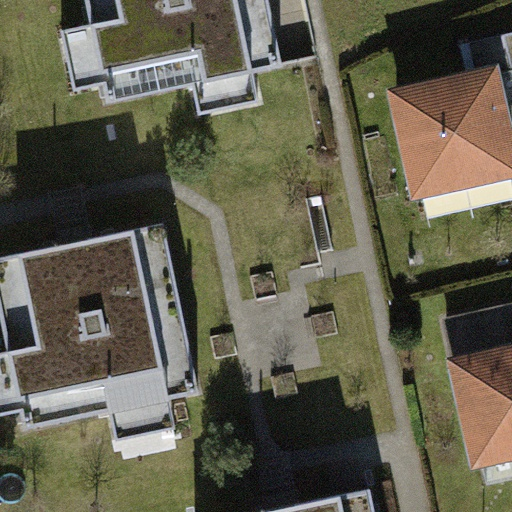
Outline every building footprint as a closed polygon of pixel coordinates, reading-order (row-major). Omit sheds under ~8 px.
[(281,0),(110,0),(116,24),(89,30),(107,111),(297,70),(281,0)] [(511,68),(411,90),(434,197),(511,180),(511,68)] [(191,215),(11,256),(32,348),(5,352),(24,441),(232,394),(191,215)] [(511,347),(473,356),(496,467),(511,464),(511,347)] [(404,511),(398,483),(266,511),(404,511)]
